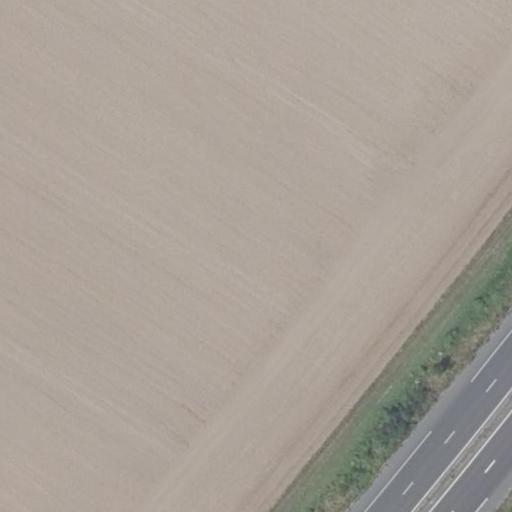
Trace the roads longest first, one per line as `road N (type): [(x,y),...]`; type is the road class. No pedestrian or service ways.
road 1 (track): [(280,511),(511,234)]
road 2 (trunk): [(511,358),(389,511)]
